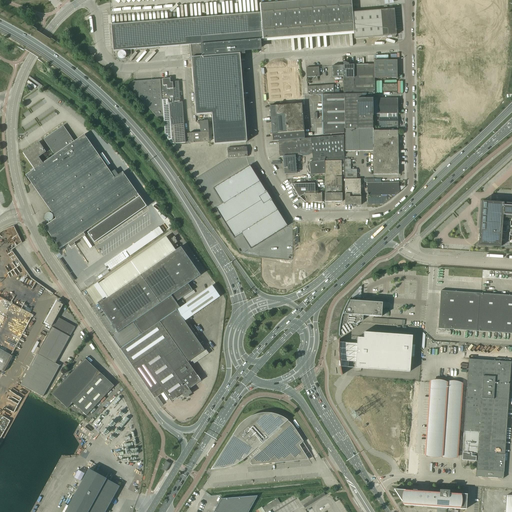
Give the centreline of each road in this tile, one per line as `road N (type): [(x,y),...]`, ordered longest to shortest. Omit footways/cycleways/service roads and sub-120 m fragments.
road 1 (unclassified): [(410,48),(411,187),(369,214),(293,211),(262,163),(255,61)]
road 2 (tertiary): [(192,206),(101,94),(0,23)]
road 3 (unclassified): [(174,428),(67,287),(25,211)]
road 4 (primary): [(511,107),(333,274)]
road 5 (secondary): [(388,511),(305,365)]
road 6 (secondary): [(276,384),(300,400),(370,511)]
road 7 (unclassified): [(255,61),(410,48)]
road 8 (primary): [(400,227),(511,124)]
road 9 (unclassified): [(406,250),(511,152)]
road 10 (primary): [(162,511),(234,396)]
road 11 (unknown): [(159,416),(200,388),(212,355),(211,308)]
road 12 (unknown): [(67,287),(157,221),(150,207)]
road 13 (tertiary): [(273,300),(255,290),(192,206)]
road 14 (tertiary): [(192,206),(244,316)]
